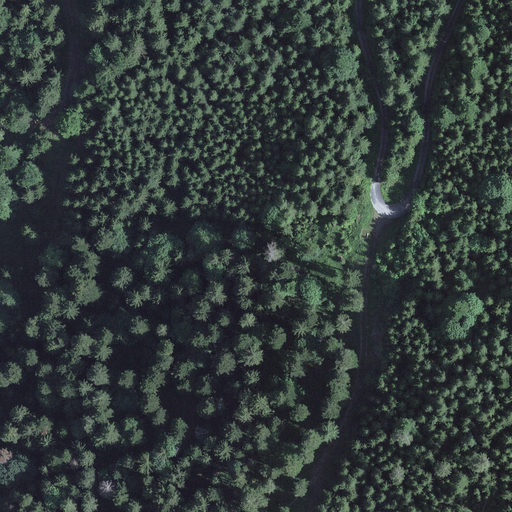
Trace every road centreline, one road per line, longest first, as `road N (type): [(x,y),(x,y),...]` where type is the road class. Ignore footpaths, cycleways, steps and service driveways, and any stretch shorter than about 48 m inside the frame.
road 1 (track): [(67,0),(76,48),(36,285),(23,306),(13,219)]
road 2 (track): [(386,208),(362,399),(329,466),(302,498)]
road 3 (track): [(386,208),(411,203),(420,185),(433,85),(467,0)]
road 4 (track): [(362,0),(387,106),(380,199),(386,208)]
